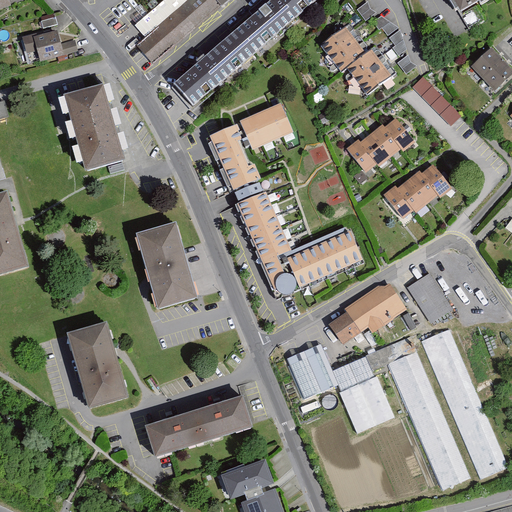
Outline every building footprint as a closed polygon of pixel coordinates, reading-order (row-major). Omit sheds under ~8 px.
[(8,0),(0,0),(0,11),(11,8),(8,0)] [(165,0),(137,25),(149,38),(193,0),(165,0)] [(193,0),(149,38),(141,45),(156,63),(229,0),(193,0)] [(274,0),(178,85),(196,105),(316,0),(274,0)] [(462,0),(468,10),(485,0),(462,0)] [(72,26),(27,38),(33,63),(79,51),(72,26)] [(346,27),(324,43),(345,70),(351,66),(367,54),(346,27)] [(374,48),(367,54),(351,66),(371,92),(394,74),(374,48)] [(479,65),(500,89),(511,78),(511,67),(496,50),(479,65)] [(423,77),(413,88),(451,126),(461,116),(423,77)] [(106,86),(70,96),(91,169),(128,159),(106,86)] [(238,193),(265,182),(251,149),(293,132),(283,106),(214,135),(238,193)] [(388,128),(403,149),(405,151),(417,142),(398,119),(388,128)] [(375,134),(393,157),(403,149),(388,128),(386,125),(375,134)] [(382,165),(393,157),(375,134),(364,142),(380,162),(382,165)] [(380,162),(364,142),(361,139),(350,149),(369,171),(380,162)] [(423,174),(440,195),(443,198),(455,188),(435,164),(423,174)] [(411,180),(430,203),(440,195),(423,174),(421,172),(411,180)] [(421,211),(430,203),(411,180),(402,188),(418,208),(421,211)] [(418,208),(402,188),(398,184),(387,194),(406,217),(418,208)] [(284,294),(367,257),(354,229),(297,254),(270,192),(244,204),(284,294)] [(12,193),(0,196),(0,273),(33,263),(12,193)] [(178,224),(142,236),(164,307),(200,296),(178,224)] [(431,272),(410,285),(434,321),(455,308),(431,272)] [(332,323),(347,345),(406,305),(391,283),(332,323)] [(109,323),(75,333),(97,405),(131,395),(109,323)] [(422,339),(484,475),(509,466),(450,329),(422,339)] [(325,342),(290,358),(307,396),(340,385),(360,431),(396,416),(377,375),(370,356),(336,369),(325,342)] [(390,362),(444,488),(471,476),(417,351),(390,362)] [(197,410),(207,440),(254,424),(245,395),(197,410)] [(161,455),(207,440),(197,410),(151,425),(161,455)] [(281,511),(265,466),(223,482),(232,506),(240,503),(243,511),(281,511)]
